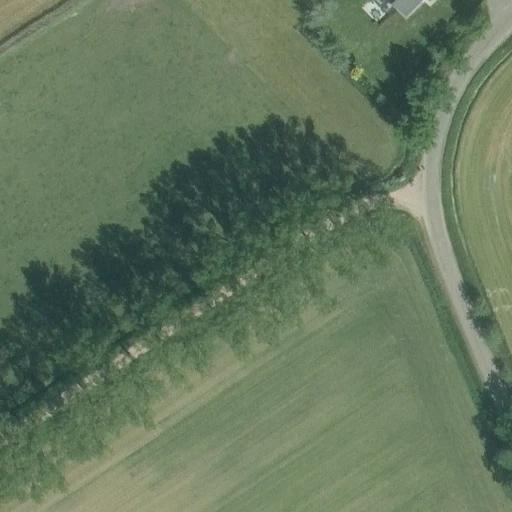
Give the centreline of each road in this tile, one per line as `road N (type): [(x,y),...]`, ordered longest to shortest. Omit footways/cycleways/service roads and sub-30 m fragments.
road 1 (track): [(429,187),(340,214),(0,441)]
road 2 (unclassified): [(511,428),(446,267),(429,187),(435,126),(462,69),(511,15)]
